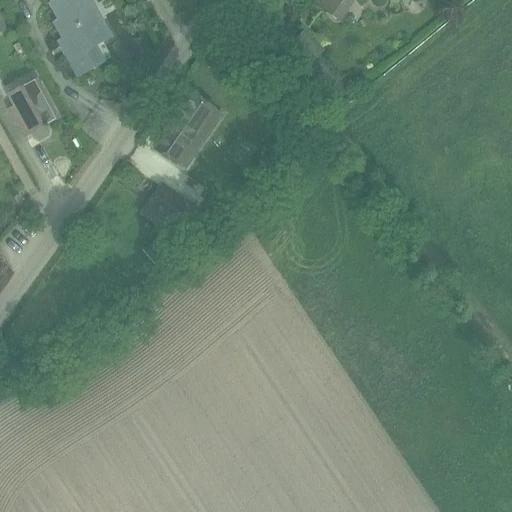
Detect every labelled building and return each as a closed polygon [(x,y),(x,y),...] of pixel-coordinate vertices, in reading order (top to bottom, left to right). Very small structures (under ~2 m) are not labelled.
[(90,0),(57,0),(51,4),(60,20),(55,23),(64,39),(59,41),(79,76),(96,66),(87,50),(111,37),(90,0)] [(353,0),(322,0),(319,5),(334,15),(344,0),(352,0),(353,0)] [(315,61),(324,51),(310,37),(304,32),(290,46),(310,66),(315,61)] [(330,81),(319,67),(309,75),(321,89),(330,81)] [(49,131),(46,126),(59,119),(37,79),(9,95),(16,107),(10,110),(18,124),(24,121),(31,134),(32,134),(35,139),(39,141),(49,136),(49,131)] [(206,138),(218,119),(210,113),(213,108),(195,96),(177,122),(174,120),(166,132),(169,134),(158,150),(175,162),(197,132),(206,138)] [(191,208),(162,188),(150,206),(178,226),(191,208)]
